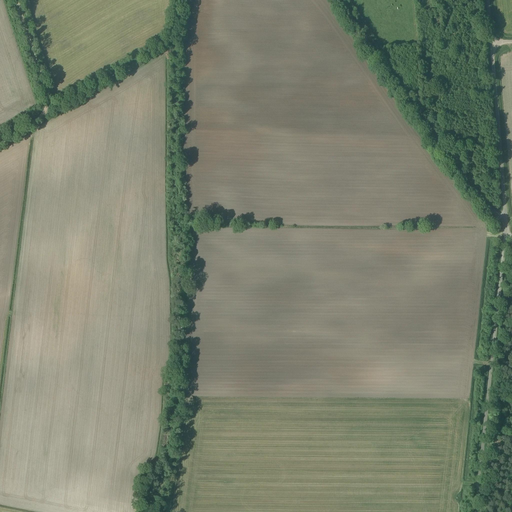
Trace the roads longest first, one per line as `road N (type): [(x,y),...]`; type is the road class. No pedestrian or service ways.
road 1 (unclassified): [(505,226),(474,511)]
road 2 (unclassified): [(505,226),(336,0)]
road 3 (track): [(39,118),(169,44),(178,0)]
road 4 (unclassified): [(493,41),(505,226)]
road 5 (track): [(16,0),(47,107),(0,143)]
